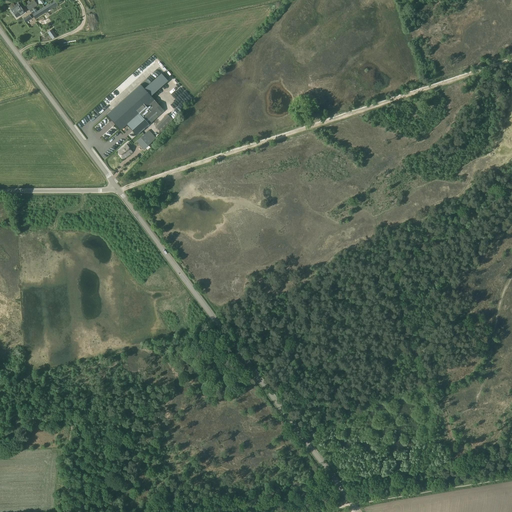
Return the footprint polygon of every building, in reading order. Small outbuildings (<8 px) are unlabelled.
[(35,19),(58,4),(55,0),(32,15),(35,19)] [(29,10),(37,5),(35,1),(26,6),(29,10)] [(17,18),(24,12),(17,3),(10,9),(17,18)] [(52,29),(47,32),(52,39),(56,36),(52,29)] [(137,135),(164,111),(140,85),(107,115),(120,130),(127,124),(137,135)] [(162,131),(172,119),(166,114),(155,124),(162,131)] [(113,125),(107,131),(109,133),(115,127),(113,125)] [(143,149),(155,138),(148,130),(136,140),(143,149)] [(123,159),(132,153),(127,145),(118,152),(123,159)]
